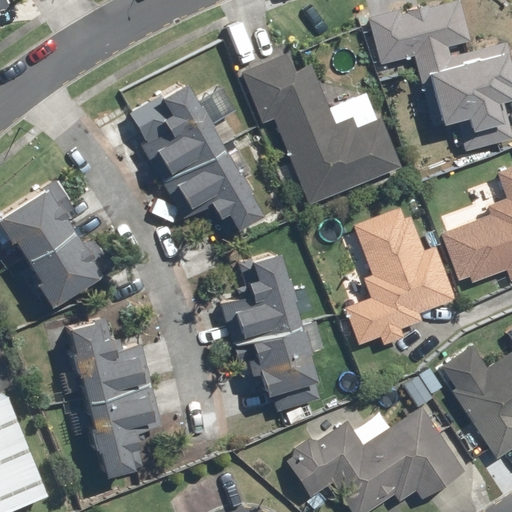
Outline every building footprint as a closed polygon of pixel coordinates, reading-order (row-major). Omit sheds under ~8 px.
[(0,0),(0,9),(11,4),(9,0),(0,0)] [(462,0),(422,0),(366,14),(378,62),(414,53),(432,124),(455,118),(463,149),(511,136),(511,127),(504,97),(511,94),(511,59),(507,39),(474,48),(462,0)] [(289,50),(240,69),(260,120),(273,115),(308,202),(402,165),(382,113),(376,115),(366,90),(329,104),(311,61),(295,67),(289,50)] [(265,210),(188,77),(149,99),(165,127),(139,142),(182,216),(208,201),(227,233),(265,210)] [(511,161),(495,168),(505,196),(484,203),(488,213),(440,230),(459,285),(505,268),(509,280),(511,278),(511,161)] [(60,177),(1,211),(53,302),(112,268),(93,235),(86,239),(69,210),(76,205),(60,177)] [(342,305),(357,343),(380,334),(383,342),(406,333),(404,326),(423,318),(419,309),(456,295),(436,242),(424,246),(407,202),(352,222),(370,272),(363,275),(370,294),(342,305)] [(301,308),(284,247),(237,260),(243,283),(235,285),(237,292),(218,297),(236,363),(245,360),(248,372),(263,368),(274,408),(324,394),(312,348),(323,345),(312,305),(301,308)] [(109,314),(70,323),(103,471),(146,462),(139,434),(162,429),(142,338),(116,344),(109,314)] [(473,341),(435,365),(493,456),(511,444),(511,345),(486,362),(473,341)] [(0,504),(42,487),(5,394),(0,395),(0,504)] [(348,415),(286,457),(311,495),(333,481),(354,511),(358,511),(392,489),(399,499),(415,489),(420,496),(464,466),(420,402),(365,439),(348,415)]
